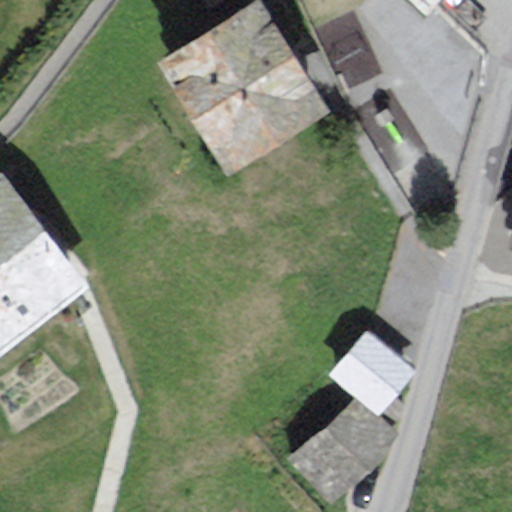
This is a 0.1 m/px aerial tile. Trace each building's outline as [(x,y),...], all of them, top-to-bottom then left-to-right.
[(442,0),(409,0),(427,16),(442,0)] [(244,11),(149,66),(211,169),(305,114),(244,11)] [(0,192),(0,337),(69,290),(0,192)] [(329,375),(351,399),(364,413),(402,378),(367,340),(329,375)] [(356,476),(389,446),(348,401),(315,431),(356,476)] [(323,506),(356,476),(315,431),(282,460),(323,506)]
